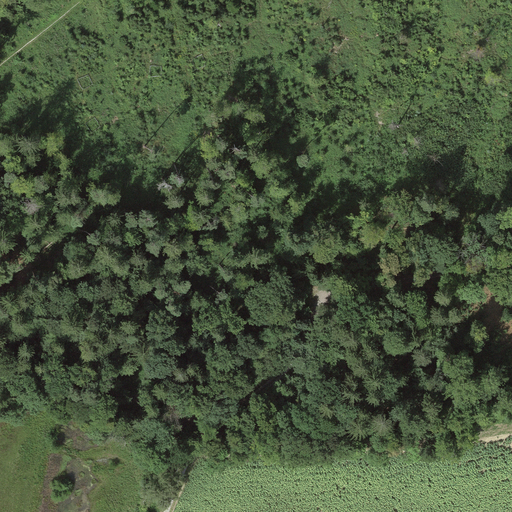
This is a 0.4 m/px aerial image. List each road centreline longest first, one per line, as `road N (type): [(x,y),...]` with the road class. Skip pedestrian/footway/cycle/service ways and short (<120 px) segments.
road 1 (track): [(168,511),(202,432),(288,365),(317,310),(333,298),(511,257)]
road 2 (track): [(189,460),(460,448),(471,439)]
